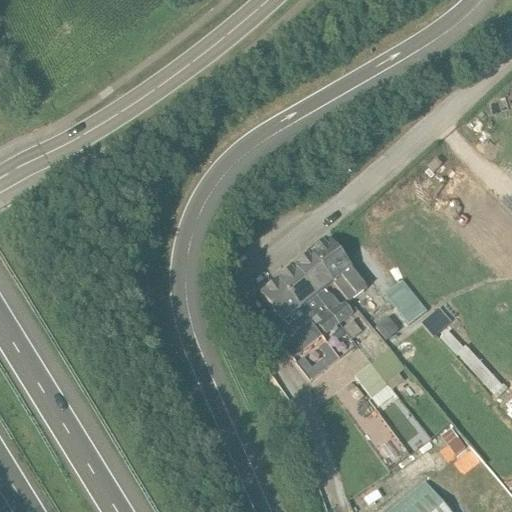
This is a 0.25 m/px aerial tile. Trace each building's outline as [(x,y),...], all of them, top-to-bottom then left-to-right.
[(311,257),(334,286),(348,304),(367,290),(329,243),(311,257)] [(294,271),(339,328),(341,331),(343,329),(353,340),(362,333),(351,319),(353,317),(344,306),(341,308),(332,298),(331,299),(328,295),(326,296),(324,294),(334,286),(311,257),(294,271)] [(279,283),(310,321),(316,317),(321,323),(318,327),(326,338),(339,328),(294,271),(279,283)] [(409,327),(427,312),(403,282),(385,297),(409,327)] [(310,321),(279,283),(261,298),(271,312),(260,322),(291,362),(317,342),(322,338),(310,321)] [(439,310),(421,326),(433,339),(451,324),(439,310)] [(386,342),(399,332),(388,319),(376,329),(386,342)] [(339,361),(326,343),(318,350),(325,359),(312,370),(303,359),(295,366),(310,384),(339,361)] [(389,387),(372,365),(355,379),(371,400),(389,387)] [(389,511),(446,511),(423,484),(389,511)]
